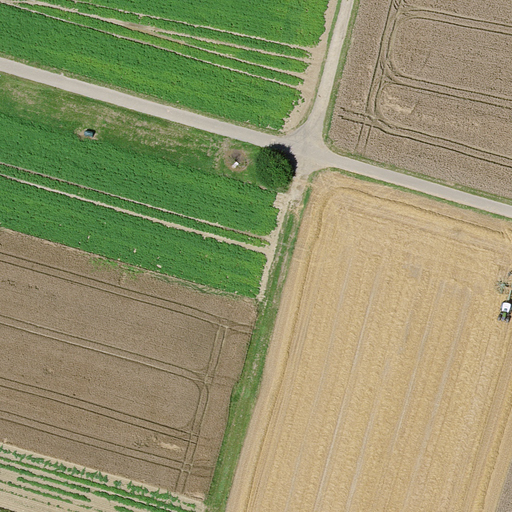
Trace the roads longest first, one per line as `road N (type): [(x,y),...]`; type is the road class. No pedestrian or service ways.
road 1 (track): [(511,214),(0,62)]
road 2 (track): [(348,0),(217,511)]
